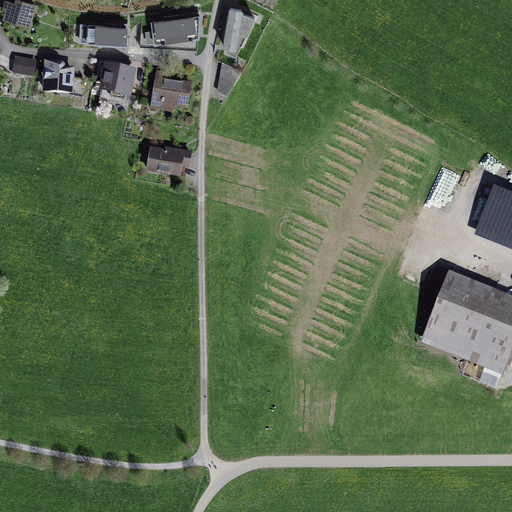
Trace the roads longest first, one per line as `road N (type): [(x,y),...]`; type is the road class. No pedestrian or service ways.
road 1 (track): [(204,461),(204,192)]
road 2 (residential): [(205,61),(36,52),(0,41)]
road 3 (track): [(0,443),(140,467),(204,461)]
road 4 (residential): [(204,192),(205,61)]
